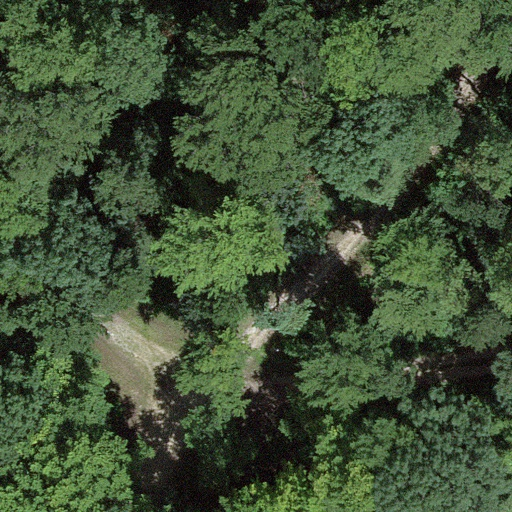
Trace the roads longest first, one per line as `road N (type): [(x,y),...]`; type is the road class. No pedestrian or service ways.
road 1 (track): [(502,0),(398,171),(289,301),(181,369)]
road 2 (track): [(511,353),(208,377),(181,369)]
road 3 (track): [(181,369),(0,275)]
road 4 (track): [(181,369),(132,511)]
